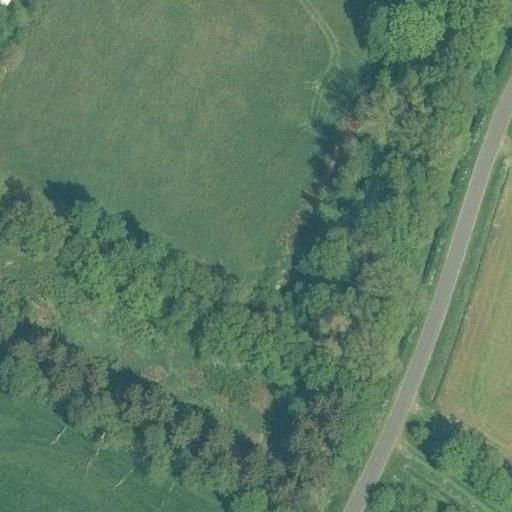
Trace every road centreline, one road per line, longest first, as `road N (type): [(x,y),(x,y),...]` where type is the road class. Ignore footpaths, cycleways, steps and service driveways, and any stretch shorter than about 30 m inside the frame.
road 1 (tertiary): [(352,511),(401,407),(511,94)]
road 2 (track): [(386,441),(494,511)]
